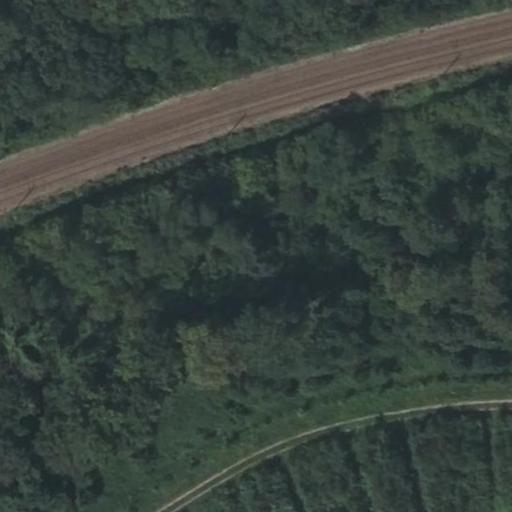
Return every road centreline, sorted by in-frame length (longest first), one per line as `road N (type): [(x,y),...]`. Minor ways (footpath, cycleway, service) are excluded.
road 1 (track): [(511,234),(463,230),(144,315),(0,420)]
road 2 (track): [(511,407),(373,407),(234,447),(143,511)]
